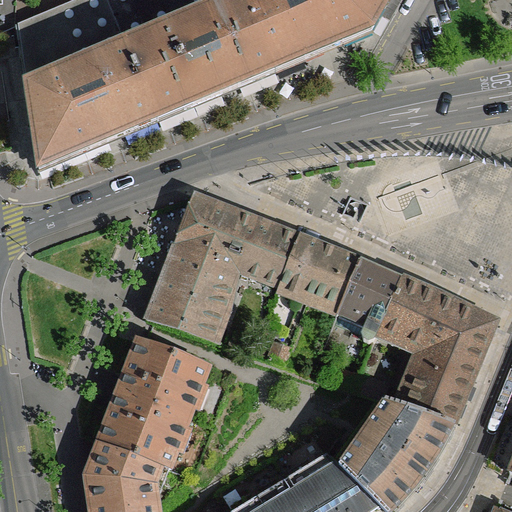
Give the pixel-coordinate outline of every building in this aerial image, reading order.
[(128,49),(107,0),(82,0),(19,26),(29,91),(128,49)] [(107,0),(128,49),(245,1),(244,0),(107,0)] [(387,9),(371,0),(246,0),(245,1),(277,74),(375,34),(387,9)] [(371,0),(387,9),(392,0),(371,0)] [(277,74),(245,1),(128,49),(159,123),(277,74)] [(159,123),(128,49),(29,91),(41,172),(159,123)] [(261,283),(282,232),(195,198),(166,274),(229,290),(226,269),(242,275),(261,283)] [(279,290),(281,285),(300,239),(282,232),(261,283),(279,290)] [(281,285),(341,309),(361,264),(300,239),(281,285)] [(376,339),(403,282),(361,264),(341,309),(341,312),(369,324),(363,338),(364,342),(369,345),(374,343),(376,339)] [(224,317),(213,344),(222,347),(233,318),(242,275),(226,269),(229,290),(224,317)] [(224,317),(229,290),(166,274),(147,322),(213,344),(224,317)] [(416,358),(396,407),(455,427),(497,325),(403,282),(376,339),(416,358)] [(278,294),(339,317),(341,312),(341,309),(281,285),(279,290),(278,294)] [(369,324),(341,312),(339,317),(335,326),(363,338),(369,324)] [(100,445),(159,468),(170,472),(209,370),(139,342),(100,445)] [(260,343),(254,358),(269,363),(274,349),(260,343)] [(275,346),(274,349),(269,363),(283,367),(290,351),(275,346)] [(361,378),(356,393),(378,401),(383,402),(388,388),(361,378)] [(387,404),(340,471),(382,511),(396,511),(419,488),(436,463),(455,427),(396,407),(387,404)] [(159,511),(154,478),(159,468),(100,445),(87,478),(92,511),(159,511)] [(328,459),(287,483),(304,511),(382,511),(340,471),(333,464),(328,459)] [(304,511),(287,483),(240,511),(304,511)]
